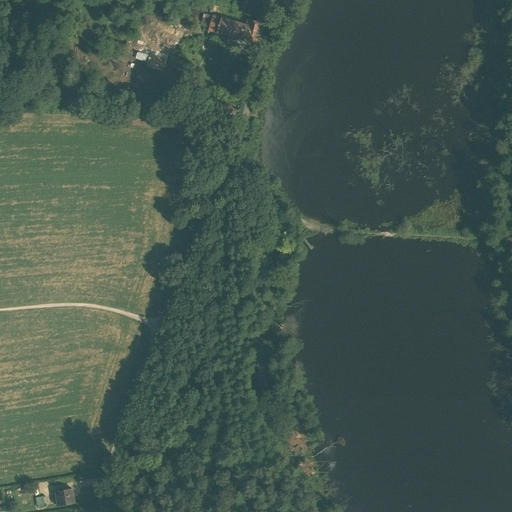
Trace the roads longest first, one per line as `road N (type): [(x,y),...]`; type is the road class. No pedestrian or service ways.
road 1 (unclassified): [(289,0),(263,53),(231,163),(131,399),(103,511)]
road 2 (track): [(0,310),(73,304),(160,324)]
